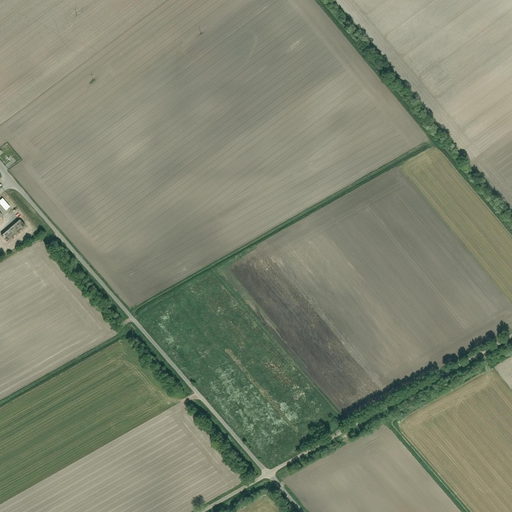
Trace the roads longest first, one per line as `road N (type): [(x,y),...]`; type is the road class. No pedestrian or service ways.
road 1 (unclassified): [(0,169),(267,476)]
road 2 (unclassified): [(267,476),(511,338)]
